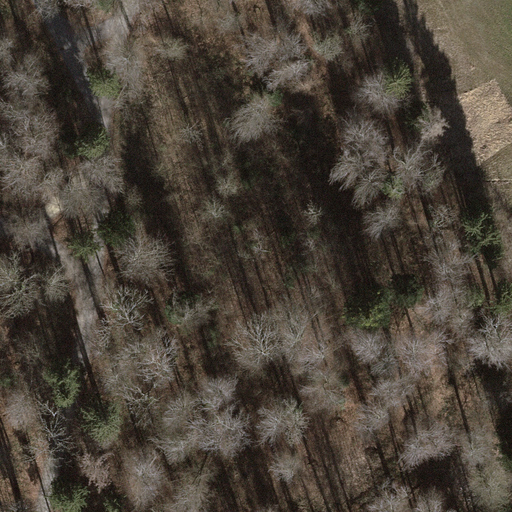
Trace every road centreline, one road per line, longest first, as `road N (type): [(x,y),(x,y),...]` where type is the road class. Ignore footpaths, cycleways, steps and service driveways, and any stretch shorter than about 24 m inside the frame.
road 1 (track): [(49,511),(90,281)]
road 2 (track): [(103,175),(104,113),(133,0)]
road 3 (track): [(42,0),(104,113)]
